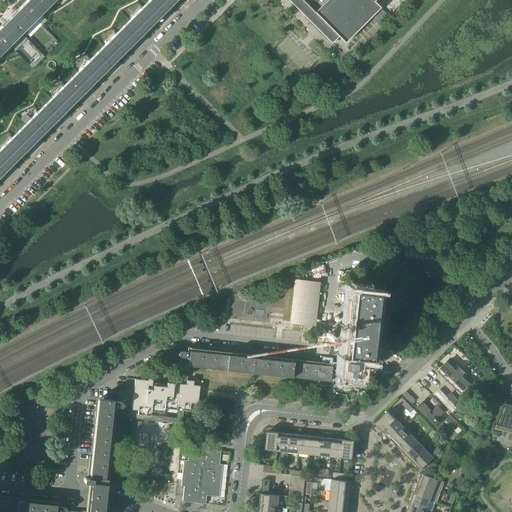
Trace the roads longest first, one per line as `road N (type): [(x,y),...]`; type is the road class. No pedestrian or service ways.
road 1 (residential): [(0,206),(205,0)]
road 2 (residential): [(236,511),(247,421),(256,412),(355,420)]
road 3 (residential): [(355,420),(463,318)]
